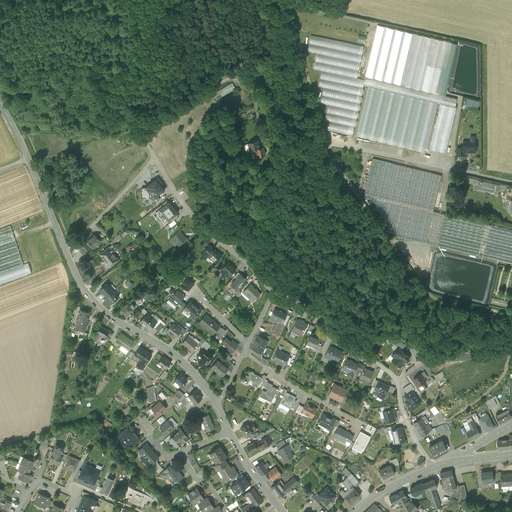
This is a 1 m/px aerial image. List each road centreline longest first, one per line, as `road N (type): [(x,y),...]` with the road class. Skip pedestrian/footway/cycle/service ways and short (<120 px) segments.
road 1 (track): [(289,0),(317,122),(360,199),(417,280),(511,322)]
road 2 (residential): [(273,291),(316,314),(396,380),(431,467)]
road 3 (residential): [(216,404),(164,345),(103,311),(65,252)]
road 4 (residential): [(326,142),(511,182)]
road 5 (residential): [(154,159),(202,227),(273,291)]
road 6 (unclassified): [(65,252),(0,101)]
road 7 (residential): [(358,422),(244,351)]
road 8 (residential): [(154,159),(65,252)]
road 9 (track): [(396,380),(419,362),(511,345)]
road 10 (residential): [(224,79),(145,135),(154,159)]
